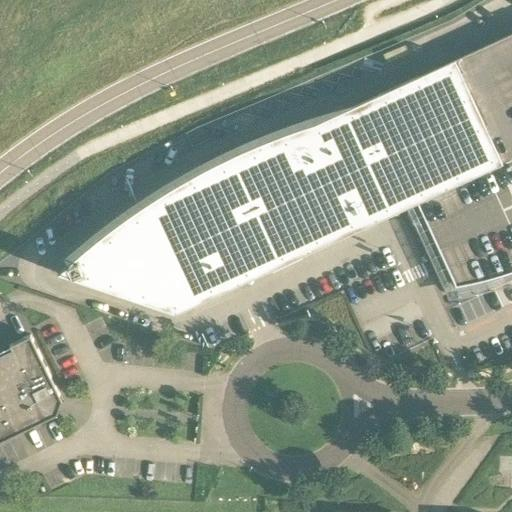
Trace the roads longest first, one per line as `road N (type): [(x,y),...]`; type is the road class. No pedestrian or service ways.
road 1 (tertiary): [(0,177),(109,100),(329,0)]
road 2 (unclassified): [(236,412),(240,434),(260,460),(303,471),(341,450),(355,409)]
road 3 (unclassified): [(355,409),(335,367),(291,352),(251,371),(236,412)]
road 4 (unclassified): [(355,409),(511,398)]
